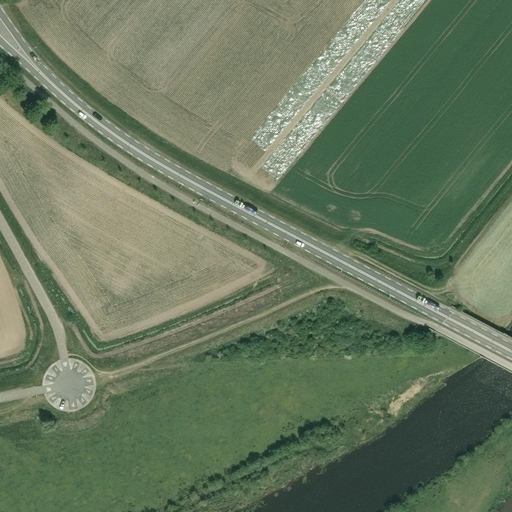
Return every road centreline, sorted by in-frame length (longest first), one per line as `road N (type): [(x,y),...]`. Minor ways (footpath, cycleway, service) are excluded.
road 1 (secondary): [(511,351),(120,137)]
road 2 (unclassified): [(0,397),(69,385),(56,327),(0,220)]
